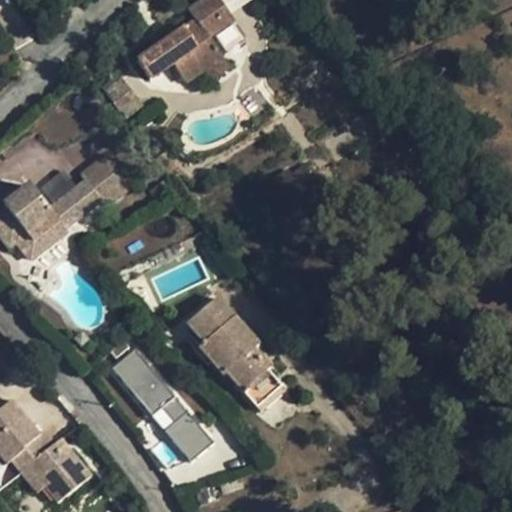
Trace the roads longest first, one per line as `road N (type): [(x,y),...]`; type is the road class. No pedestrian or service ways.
road 1 (residential): [(0,308),(96,415),(168,511)]
road 2 (residential): [(119,0),(0,116)]
